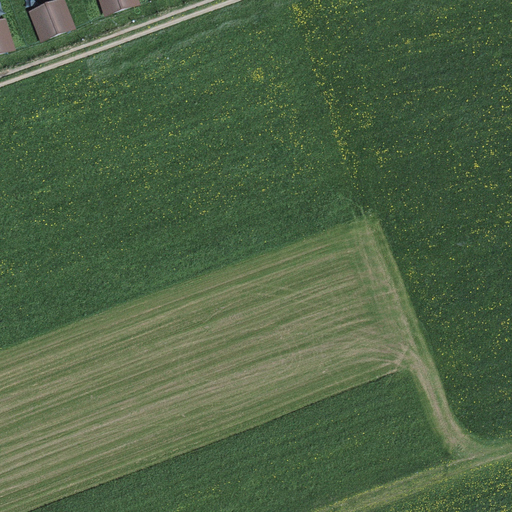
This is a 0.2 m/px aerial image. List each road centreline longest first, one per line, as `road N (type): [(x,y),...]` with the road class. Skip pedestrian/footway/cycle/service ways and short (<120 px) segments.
road 1 (track): [(340,511),(511,450)]
road 2 (track): [(108,49),(243,0)]
